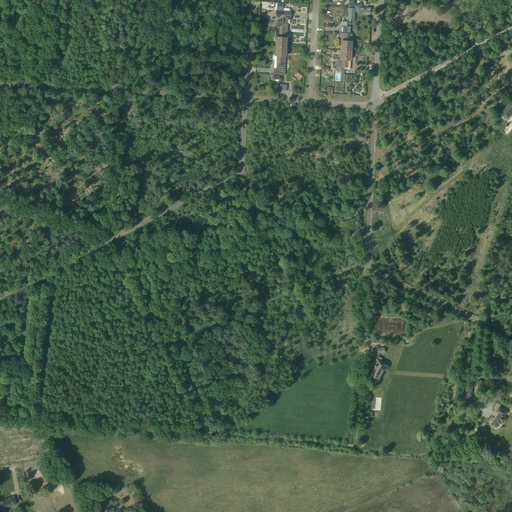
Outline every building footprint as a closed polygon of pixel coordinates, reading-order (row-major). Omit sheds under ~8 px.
[(281,46),(286,47),(287,37),(287,24),(287,19),(290,19),(290,12),(283,11),(281,46)] [(344,75),(344,81),(343,83),(351,83),(352,75),(344,75)] [(511,104),(509,102),(502,111),(510,118),(511,114),(511,104)] [(499,115),(496,119),(503,125),(506,121),(499,115)] [(380,362),(381,361),(377,359),(374,364),(375,365),(375,366),(376,366),(371,377),(378,380),(384,369),(386,370),(388,366),(380,362)] [(502,391),(497,396),(500,400),(505,394),(502,391)] [(499,413),(491,425),(495,427),(496,428),(500,422),(503,423),(506,418),(504,416),(507,412),(503,409),(499,407),(496,411),(499,413)] [(0,501),(0,509),(17,504),(14,496),(0,501)]
